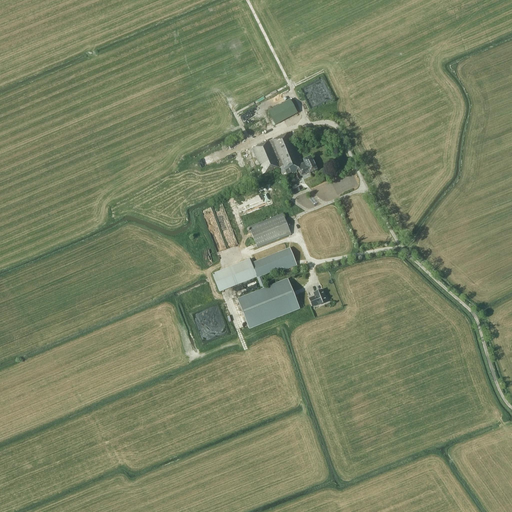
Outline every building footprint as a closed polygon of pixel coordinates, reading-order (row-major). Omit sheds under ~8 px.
[(268,111),(276,125),(297,113),(290,99),(268,111)] [(302,161),(290,132),(253,148),(263,174),(279,167),(283,177),(294,171),(297,170),(300,176),(309,173),(317,170),(311,157),(303,160),(305,163),(302,164),(301,161),(302,161)] [(204,166),(202,160),(193,163),(195,169),(204,166)] [(298,174),(296,171),(293,173),(294,174),(292,175),(294,179),(296,179),(297,180),(300,179),(298,174)] [(252,200),(237,200),(237,201),(241,214),(244,214),(247,213),(249,213),(254,211),(255,211),(272,206),(272,200),(274,200),(274,199),(270,189),(270,195),(264,195),(264,198),(254,201),(254,199),(252,200)] [(226,210),(217,212),(225,237),(234,235),(226,210)] [(248,227),(257,248),(291,234),(282,213),(248,227)] [(283,268),(284,271),(297,266),(290,248),(251,263),(257,277),(261,289),(265,287),(261,276),(283,268)] [(257,277),(251,263),(250,260),(213,275),(220,292),(257,277)] [(238,300),(249,328),(299,308),(288,280),(238,300)] [(318,304),(319,305),(325,303),(322,297),(324,297),(322,290),(314,293),(315,296),(309,299),(312,307),(318,304)]
